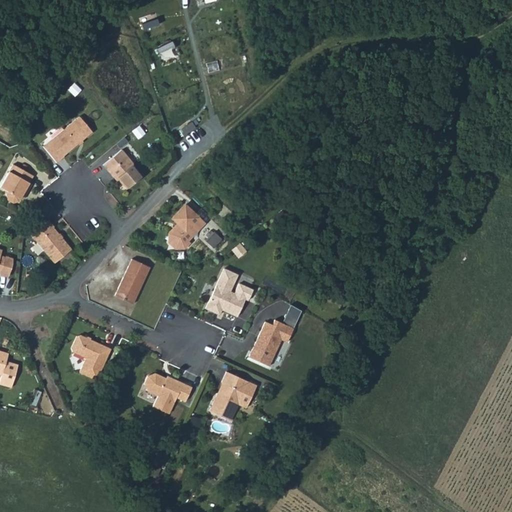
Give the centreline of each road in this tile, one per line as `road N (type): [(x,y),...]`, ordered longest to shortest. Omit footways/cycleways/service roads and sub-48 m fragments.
road 1 (residential): [(66,298),(169,185)]
road 2 (residential): [(66,298),(187,356)]
